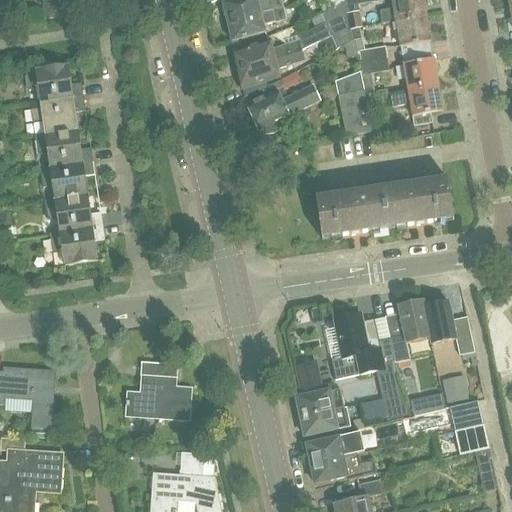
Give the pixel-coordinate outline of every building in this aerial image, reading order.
[(42,0),(43,20),(56,18),(56,0),(42,0)] [(225,17),(227,25),(283,9),(280,0),(267,0),(257,3),(256,0),(239,0),(223,4),(223,7),(221,10),(223,15),(225,17)] [(326,0),(327,1),(327,3),(330,12),(345,5),(345,3),(343,0),(326,0)] [(373,0),(343,0),(345,3),(345,5),(347,13),(357,11),(356,5),(374,2),(373,0)] [(381,25),(396,22),(426,17),(422,0),(391,0),(393,9),(379,12),(381,25)] [(269,43),(231,55),(236,73),(276,60),(301,51),(317,44),(329,38),(336,52),(342,48),(354,42),(351,30),(347,13),(345,5),(330,12),(321,17),(324,26),(313,30),(296,37),(298,42),(286,46),(271,51),(269,43)] [(231,43),(265,34),(263,27),(286,21),(283,9),(227,25),(229,32),(227,34),(228,39),(231,41),(231,43)] [(431,43),(426,17),(396,22),(401,49),(431,43)] [(353,29),(355,41),(364,39),(362,28),(353,29)] [(329,38),(317,44),(324,58),(336,52),(329,38)] [(354,42),(342,48),(345,63),(358,60),(356,52),(354,42)] [(383,47),(365,50),(356,52),(358,60),(358,65),(386,60),(383,47)] [(276,60),(236,73),(241,90),(278,78),(276,71),(303,61),(301,51),(276,60)] [(362,84),(364,94),(366,100),(388,95),(387,91),(375,93),(371,75),(388,71),(386,60),(358,65),(360,73),(362,84)] [(404,66),(408,92),(438,87),(434,61),(404,66)] [(38,90),(41,105),(83,98),(81,85),(71,86),(68,66),(26,73),(29,92),(38,90)] [(360,73),(335,83),(335,86),(320,94),(326,105),(338,99),(364,94),(362,84),(360,73)] [(432,124),(431,115),(443,113),(438,87),(408,92),(389,95),(392,109),(411,105),(415,127),(432,124)] [(286,118),(310,106),(316,99),(311,88),(282,102),(277,92),(246,107),(258,131),(261,130),(263,136),(271,136),(277,134),(281,131),(286,128),(289,124),(286,118)] [(364,94),(338,99),(347,136),(373,133),(366,100),(364,94)] [(46,137),(79,133),(76,114),(85,112),(83,98),(41,105),(31,106),(34,125),(43,123),(46,137)] [(48,155),(51,170),(93,164),(91,151),(82,152),(79,133),(46,137),(36,139),(39,157),(48,155)] [(95,178),(93,164),(51,170),(41,171),(43,190),(53,188),(55,202),(88,197),(85,179),(95,178)] [(410,186),(382,191),(388,231),(455,221),(449,181),(420,185),(419,179),(409,180),(410,186)] [(324,241),(388,231),(382,191),(356,195),(355,187),(344,189),(345,196),(317,200),(324,241)] [(55,202),(46,204),(49,222),(58,221),(60,235),(103,229),(101,215),(91,217),(88,197),(55,202)] [(105,243),(103,229),(60,235),(50,236),(53,254),(63,253),(65,268),(98,263),(95,244),(105,243)] [(398,307),(400,315),(404,334),(390,337),(395,364),(410,361),(407,344),(431,339),(424,308),(423,302),(398,307)] [(449,303),(424,308),(431,339),(432,346),(456,340),(460,357),(462,356),(475,354),(469,326),(454,329),(453,321),(449,303)] [(324,330),(331,359),(336,381),(361,375),(376,372),(379,371),(393,368),(395,367),(394,363),(390,342),(379,344),(378,341),(366,344),(362,324),(360,316),(334,321),(336,327),(324,330)] [(315,362),(296,366),(301,390),(320,385),(315,362)] [(191,389),(176,388),(173,387),(173,379),(177,379),(177,377),(176,377),(176,368),(178,368),(178,366),(141,364),(140,378),(148,378),(147,395),(126,394),(125,419),(189,423),(191,389)] [(0,373),(0,405),(3,406),(5,406),(4,412),(31,414),(30,429),(51,430),(54,372),(1,368),(0,373)] [(379,371),(376,372),(382,400),(386,420),(387,423),(409,417),(405,405),(396,377),(393,368),(379,371)] [(465,385),(443,389),(446,405),(468,400),(465,385)] [(297,408),(299,419),(334,411),(345,409),(341,390),(297,399),(299,407),(297,408)] [(442,395),(410,402),(410,403),(414,418),(446,411),(442,395)] [(479,403),(449,409),(454,434),(463,432),(485,427),(479,403)] [(345,409),(334,411),(299,419),(301,430),(303,430),(305,438),(351,428),(347,408),(345,409)] [(474,454),(489,450),(485,427),(463,432),(454,434),(459,457),(474,454)] [(35,431),(34,439),(45,440),(46,432),(35,431)] [(306,455),(308,466),(358,455),(364,453),(360,435),(339,439),(307,446),(309,455),(306,455)] [(0,463),(0,511),(30,511),(31,503),(29,503),(30,493),(57,495),(60,456),(24,453),(24,441),(0,439),(0,451),(8,452),(7,464),(0,463)] [(498,491),(489,450),(474,454),(483,494),(498,491)] [(154,476),(150,511),(174,511),(175,502),(196,504),(197,511),(219,511),(213,481),(212,481),(214,463),(210,459),(204,458),(204,456),(181,454),(180,472),(181,472),(181,478),(154,476)] [(315,485),(348,478),(349,481),(376,475),(373,461),(360,464),(358,455),(308,466),(310,474),(313,474),(315,485)] [(334,506),(335,511),(370,511),(368,498),(385,494),(382,481),(358,486),(361,500),(334,506)]
